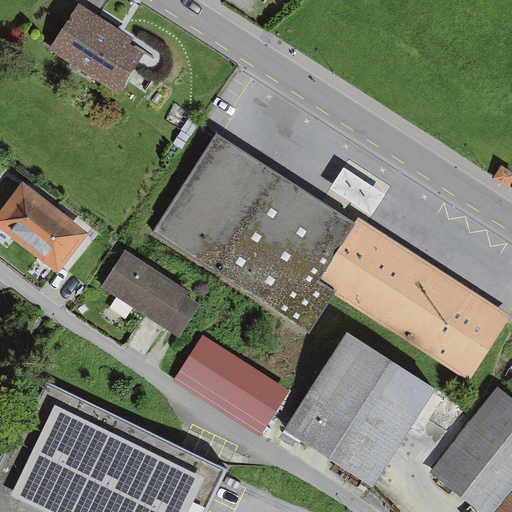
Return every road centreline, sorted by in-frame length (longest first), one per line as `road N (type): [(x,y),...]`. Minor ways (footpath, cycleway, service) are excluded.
road 1 (residential): [(362,511),(186,404),(0,270)]
road 2 (secondary): [(169,0),(511,220)]
